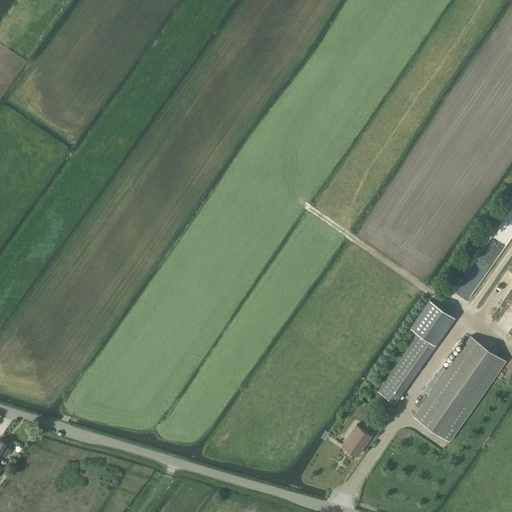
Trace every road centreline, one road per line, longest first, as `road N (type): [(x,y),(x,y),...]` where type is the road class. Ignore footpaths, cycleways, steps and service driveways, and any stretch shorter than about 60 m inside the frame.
road 1 (unclassified): [(0,407),(345,511)]
road 2 (track): [(300,201),(511,351)]
